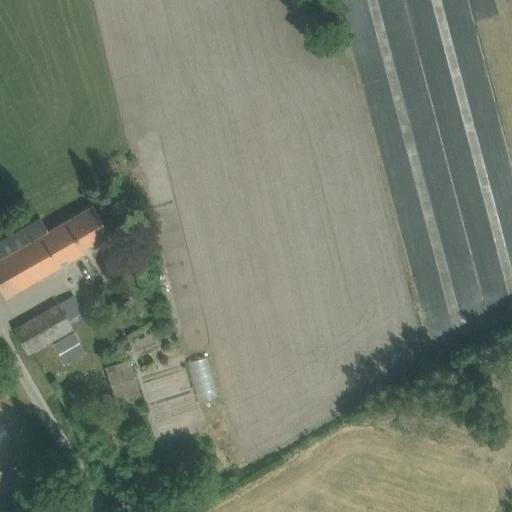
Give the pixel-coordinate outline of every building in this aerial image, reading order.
[(330,116),(345,109),(319,59),(306,66),(303,70),(297,66),(284,84),(280,76),(254,89),(248,98),(267,111),(256,128),(277,117),(283,108),(279,101),(287,90),(296,96),(307,117),(318,111),(311,106),(315,100),(325,107),(330,116)] [(194,186),(237,416),(267,410),(296,396),(302,395),(301,384),(337,378),(333,354),(328,345),(324,324),(305,328),(302,322),(289,324),(292,344),(281,349),(275,337),(272,323),(256,326),(250,291),(242,277),(254,275),(254,274),(243,253),(244,252),(232,228),(235,227),(227,211),(208,214),(194,186)] [(0,238),(0,274),(11,297),(127,238),(107,199),(49,229),(43,217),(0,238)] [(59,293),(15,318),(36,353),(80,328),(59,293)] [(128,351),(144,347),(138,327),(123,331),(128,351)] [(197,386),(193,356),(178,358),(182,388),(197,386)]
